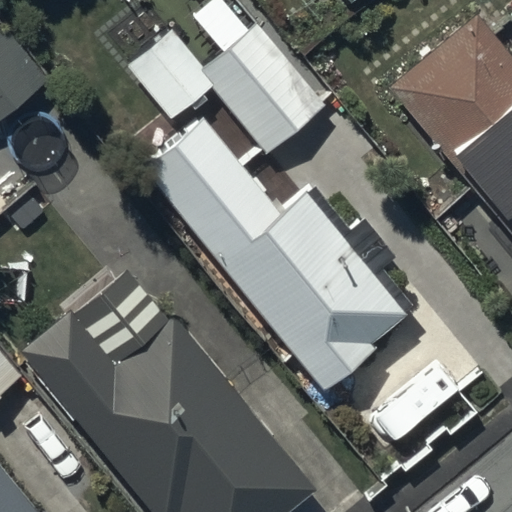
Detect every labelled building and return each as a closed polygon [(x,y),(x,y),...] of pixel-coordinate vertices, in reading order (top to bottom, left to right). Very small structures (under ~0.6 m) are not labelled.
[(168,21),(121,60),(165,114),(206,80),(262,147),(320,100),(253,18),(243,26),(221,0),(199,0),(188,10),(212,39),(195,54),(168,21)] [(511,60),(470,10),(385,81),(440,149),(445,145),(500,212),(497,215),(511,233),(511,60)] [(0,109),(41,76),(0,25),(0,109)] [(198,110),(137,161),(317,383),(369,341),(365,336),(402,306),(301,182),(274,204),(198,110)] [(68,303),(15,346),(151,511),(164,511),(176,503),(183,511),(270,511),(266,507),(308,473),(168,302),(108,351),(68,303)] [(0,382),(16,370),(0,350),(0,382)] [(0,511),(41,511),(0,459),(0,511)]
